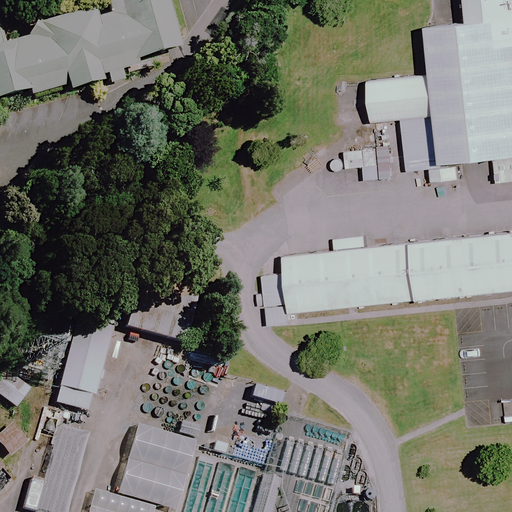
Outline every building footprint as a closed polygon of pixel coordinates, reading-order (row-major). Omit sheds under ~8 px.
[(171,0),(111,0),(113,4),(5,34),(0,14),(0,111),(142,73),(138,59),(185,46),(171,0)] [(511,0),(473,0),(476,21),(442,25),(447,74),(375,82),(379,121),(406,118),(412,169),(511,157),(511,232),(292,257),(299,314),(511,291),(511,0)] [(342,153),(343,172),(366,171),(368,189),(382,188),(380,150),(342,153)] [(140,282),(127,328),(184,344),(197,298),(140,282)] [(84,316),(59,404),(90,413),(116,325),(84,316)] [(35,389),(5,367),(0,373),(0,392),(21,408),(35,389)] [(178,420),(174,431),(196,439),(200,427),(178,420)] [(13,424),(0,435),(0,442),(12,456),(29,441),(13,424)] [(197,442),(139,426),(120,493),(177,509),(197,442)] [(63,511),(84,435),(56,427),(40,484),(27,481),(20,510),(26,511),(63,511)] [(198,511),(211,465),(193,460),(179,511),(198,511)] [(221,511),(232,470),(215,466),(202,511),(221,511)] [(244,511),(254,476),(236,472),(225,511),(244,511)] [(274,511),(284,480),(266,475),(255,511),(274,511)] [(155,511),(157,509),(94,491),(87,511),(155,511)]
